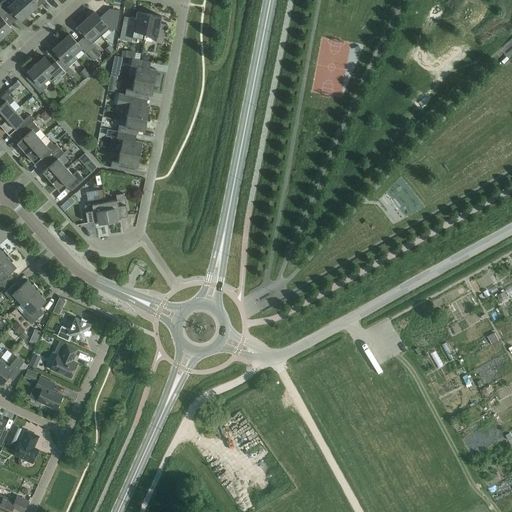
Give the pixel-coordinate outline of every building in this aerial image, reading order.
[(21,20),(29,13),(17,0),(4,0),(3,1),(3,0),(0,2),(0,6),(7,14),(11,10),(21,20)] [(17,0),(29,13),(37,6),(32,0),(17,0)] [(0,6),(0,32),(3,36),(11,28),(2,18),(7,14),(0,6)] [(119,8),(115,17),(120,19),(124,10),(119,8)] [(144,33),(145,33),(149,13),(137,11),(136,17),(129,16),(128,21),(122,20),(119,38),(131,41),(133,31),(144,33)] [(94,12),(86,19),(101,35),(109,28),(111,31),(116,27),(108,18),(103,22),(94,12)] [(161,16),(149,13),(145,33),(157,35),(156,41),(162,43),(165,27),(159,26),(161,16)] [(92,43),(101,35),(86,19),(78,26),(87,36),(82,40),(91,50),(95,46),(92,43)] [(86,53),(91,50),(82,40),(78,44),(69,34),(61,41),(73,55),(81,47),(86,53)] [(77,59),(73,55),(61,41),(53,49),(62,59),(57,62),(66,72),(70,68),(69,66),(77,59)] [(44,56),(36,64),(48,77),(50,80),(59,73),(61,76),(66,72),(57,62),(55,60),(51,64),(44,56)] [(137,66),(134,78),(154,81),(156,69),(149,68),(150,62),(132,58),(130,65),(137,66)] [(43,81),(48,77),(36,64),(28,71),(38,83),(34,87),(41,94),(45,90),(44,89),(47,86),(43,81)] [(79,64),(73,69),(77,73),(83,68),(79,64)] [(152,94),(154,81),(134,78),(132,89),(120,87),(119,93),(125,94),(127,95),(138,97),(146,99),(147,93),(152,94)] [(0,123),(15,110),(9,104),(14,100),(6,92),(0,97),(0,123)] [(127,95),(125,94),(119,93),(118,93),(116,104),(129,107),(127,114),(147,118),(149,106),(145,105),(146,99),(138,97),(127,95)] [(37,101),(31,105),(34,111),(40,107),(37,101)] [(32,121),(34,119),(30,114),(23,120),(15,110),(0,123),(0,124),(9,134),(17,126),(21,131),(32,121)] [(49,114),(44,120),(49,125),(54,120),(49,114)] [(147,118),(127,114),(125,126),(119,124),(117,130),(131,133),(136,134),(137,128),(145,130),(147,118)] [(25,153),(41,139),(35,133),(39,129),(32,121),(21,131),(25,135),(16,143),(25,153)] [(114,149),(120,150),(140,154),(142,142),(135,140),(136,134),(131,133),(117,130),(113,130),(111,136),(116,137),(114,149)] [(47,160),(60,148),(56,143),(54,145),(51,141),(46,145),(41,139),(25,153),(34,163),(43,155),(47,160)] [(51,182),(66,168),(58,158),(64,152),(60,148),(47,160),(51,164),(42,172),(51,182)] [(136,172),(140,154),(120,150),(118,162),(111,160),(110,167),(136,172)] [(73,188),(84,178),(77,170),(72,174),(66,168),(51,182),(60,192),(69,184),(73,188)] [(101,221),(108,221),(105,202),(104,197),(99,197),(98,189),(87,191),(89,201),(92,200),(93,204),(92,204),(92,205),(85,207),(87,222),(95,221),(95,222),(101,221)] [(105,202),(108,221),(114,219),(120,218),(120,217),(128,215),(124,193),(116,195),(117,200),(105,202)] [(0,262),(8,255),(4,249),(2,251),(0,249),(0,262)] [(8,255),(0,262),(0,279),(0,280),(0,279),(0,284),(2,287),(11,278),(7,274),(15,266),(11,262),(13,260),(8,255)] [(21,303),(38,288),(33,283),(31,284),(27,280),(19,287),(15,283),(4,293),(11,301),(16,297),(21,303)] [(38,288),(21,303),(27,309),(23,313),(31,323),(43,313),(37,307),(45,300),(41,295),(43,294),(38,288)] [(57,335),(69,341),(71,335),(84,340),(91,324),(75,317),(70,329),(61,326),(57,335)] [(57,354),(51,368),(70,377),(77,363),(72,360),(77,349),(66,344),(61,356),(57,354)] [(8,367),(4,363),(0,367),(0,382),(1,384),(8,376),(12,380),(21,370),(24,372),(27,365),(17,357),(8,367)] [(32,381),(36,373),(26,369),(23,377),(32,381)] [(40,376),(30,397),(56,409),(63,395),(51,390),(54,383),(40,376)] [(21,428),(14,425),(6,443),(13,446),(21,428)] [(33,447),(38,436),(26,430),(21,442),(20,441),(14,454),(32,462),(38,449),(33,447)] [(49,433),(44,435),(49,444),(54,441),(49,433)] [(14,501),(0,494),(0,511),(10,511),(12,507),(23,511),(28,501),(17,496),(14,501)]
